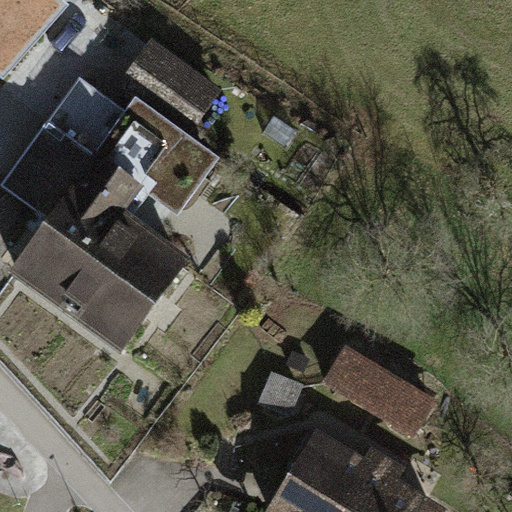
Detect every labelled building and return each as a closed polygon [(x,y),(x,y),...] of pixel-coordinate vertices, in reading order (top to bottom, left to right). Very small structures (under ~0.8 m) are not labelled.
[(220,92),(151,44),(118,91),(187,139),(220,92)] [(15,270),(123,346),(182,263),(119,218),(137,192),(174,218),(213,163),(135,108),(128,118),(78,83),(50,122),(52,123),(4,189),(50,221),(15,270)] [(430,402),(348,355),(330,386),(412,433),(430,402)] [(302,388),(271,376),(258,407),(289,420),(302,388)] [(428,511),(318,444),(276,511),(428,511)]
